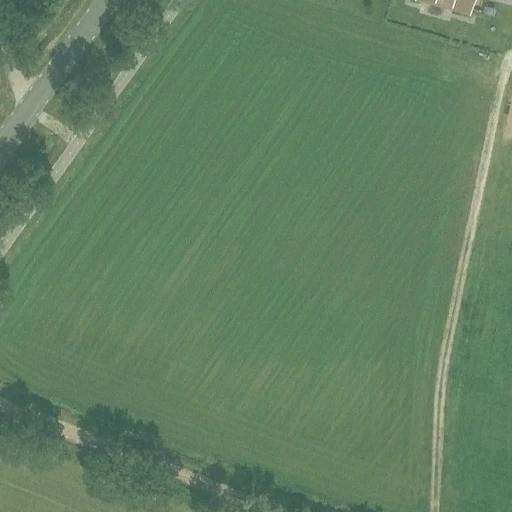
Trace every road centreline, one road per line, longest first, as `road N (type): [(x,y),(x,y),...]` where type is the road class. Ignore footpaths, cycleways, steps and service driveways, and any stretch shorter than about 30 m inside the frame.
road 1 (track): [(0,405),(267,511)]
road 2 (tertiary): [(106,0),(0,145)]
